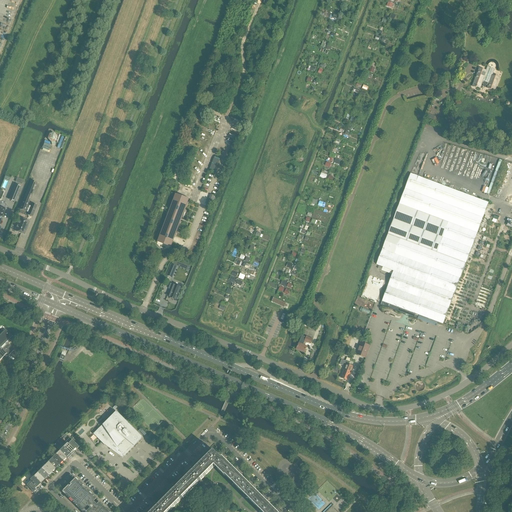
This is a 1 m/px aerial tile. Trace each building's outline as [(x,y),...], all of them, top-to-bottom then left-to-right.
[(479,68),(472,87),(476,88),(476,87),(480,88),(481,84),(488,86),(487,88),(491,90),(491,88),(495,90),(499,77),(496,76),(495,77),(492,76),(494,69),(488,67),(486,71),(479,68)] [(435,116),(433,122),(441,125),(443,120),(435,116)] [(51,142),(52,145),(55,144),(55,141),(57,137),(54,133),(49,134),(48,139),(51,142)] [(411,173),(389,232),(377,264),(393,270),(380,306),(407,315),(417,319),(418,315),(455,329),(463,308),(451,303),(474,240),(483,218),(495,223),(503,201),(491,196),(488,203),(418,176),(411,173)] [(27,191),(19,209),(25,211),(37,183),(31,180),(27,191)] [(9,199),(14,202),(20,187),(14,184),(9,199)] [(171,247),(189,200),(175,195),(158,241),(171,247)] [(32,217),(37,205),(32,203),(27,215),(32,217)] [(15,231),(19,233),(24,220),(20,218),(15,231)] [(24,220),(19,233),(24,235),(29,222),(24,220)] [(171,264),(167,275),(172,278),(177,266),(171,264)] [(169,297),(176,300),(179,292),(180,288),(177,287),(175,290),(172,289),(169,297)] [(10,342),(11,341),(14,338),(12,337),(12,336),(5,329),(5,330),(3,331),(1,333),(0,334),(0,359),(4,356),(5,356),(7,356),(9,355),(9,353),(11,353),(13,351),(13,349),(8,344),(6,342),(7,342),(6,342),(8,340),(10,342)] [(306,336),(305,339),(301,338),(296,349),(304,353),(307,347),(303,345),(305,341),(310,344),(312,339),(306,336)] [(369,345),(361,343),(357,355),(365,358),(369,345)] [(347,357),(346,360),(345,362),(342,361),(343,360),(341,360),(340,364),(345,366),(341,378),(347,380),(353,366),(349,365),(350,362),(351,359),(347,357)] [(142,438),(115,411),(93,434),(104,445),(122,458),(142,438)] [(67,444),(74,450),(75,448),(76,449),(79,447),(72,440),(67,444)] [(67,443),(63,447),(70,454),(74,450),(67,444),(67,443)] [(63,447),(59,451),(66,458),(70,454),(63,447)] [(59,451),(55,455),(62,461),(66,458),(59,451)] [(193,472),(165,500),(152,511),(168,511),(215,466),(225,476),(226,475),(262,511),(276,511),(222,458),(221,459),(214,451),(193,472)] [(55,455),(52,458),(59,465),(62,461),(55,455)] [(47,461),(55,469),(59,465),(52,458),(51,457),(47,461)] [(47,461),(44,465),(51,473),(55,469),(47,461)] [(40,469),(41,469),(48,476),(51,473),(44,465),(40,469)] [(41,469),(37,473),(44,480),(48,476),(41,469)] [(33,476),(40,484),(41,484),(44,480),(37,473),(37,472),(36,472),(35,471),(31,474),(33,476)] [(29,479),(36,487),(37,488),(39,487),(38,486),(40,484),(33,476),(29,480),(29,479)] [(36,487),(29,479),(24,483),(26,485),(33,492),(36,490),(35,489),(36,487)] [(108,511),(105,509),(104,510),(101,507),(102,506),(99,502),(96,505),(94,503),(96,501),(96,500),(95,499),(96,499),(96,498),(95,499),(92,495),(91,496),(88,493),(89,492),(85,488),(84,489),(81,486),(82,485),(78,481),(77,482),(74,479),(69,484),(70,485),(68,486),(67,485),(62,490),(66,494),(65,495),(69,499),(70,498),(73,501),(72,502),(75,505),(76,504),(79,507),(78,508),(82,511),(81,511),(82,511),(85,509),(87,511),(85,511),(108,511)]
